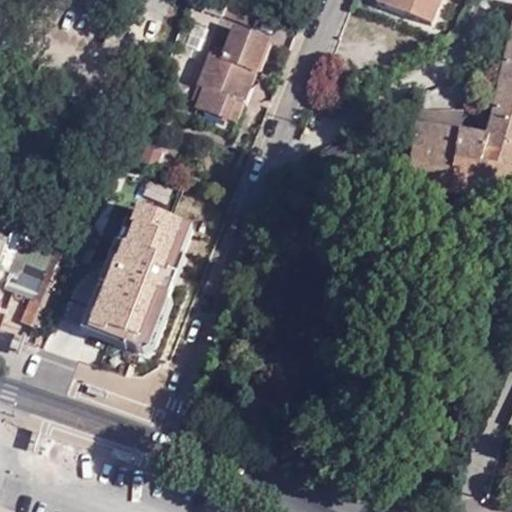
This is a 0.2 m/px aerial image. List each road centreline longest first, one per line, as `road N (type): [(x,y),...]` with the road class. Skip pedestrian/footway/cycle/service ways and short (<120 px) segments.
road 1 (residential): [(155,442),(329,0)]
road 2 (primary): [(155,442),(314,511)]
road 3 (primary): [(0,388),(155,442)]
